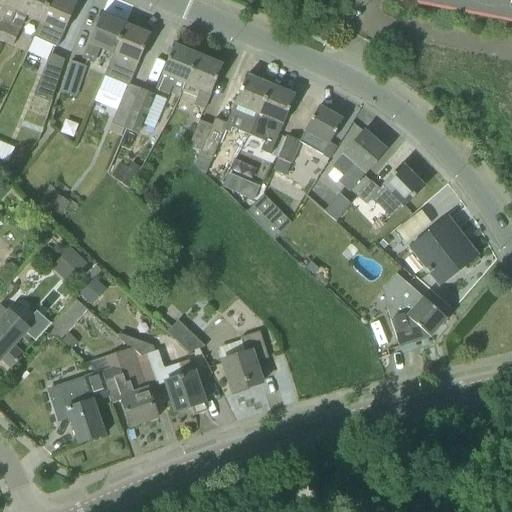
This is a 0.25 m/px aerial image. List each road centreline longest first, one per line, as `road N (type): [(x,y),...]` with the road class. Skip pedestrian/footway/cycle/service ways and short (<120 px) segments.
road 1 (tertiary): [(81,511),(255,441),(511,383)]
road 2 (residential): [(511,243),(461,170),(402,114),(173,0)]
